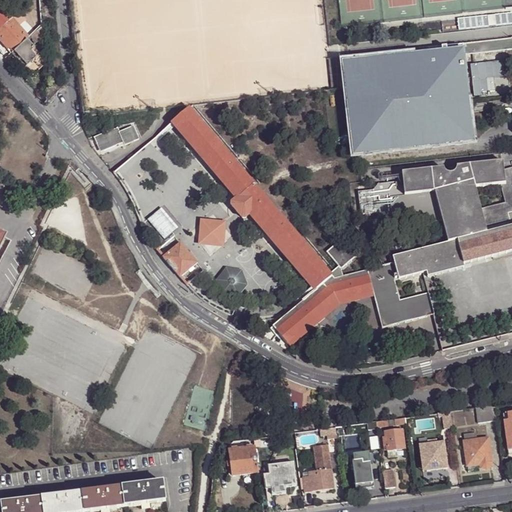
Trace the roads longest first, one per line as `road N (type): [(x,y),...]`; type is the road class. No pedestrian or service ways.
road 1 (unclassified): [(511,349),(384,380),(337,382),(296,370),(177,299),(119,202),(65,140)]
road 2 (residential): [(511,492),(369,511)]
road 3 (unclassified): [(65,140),(73,126),(59,0)]
